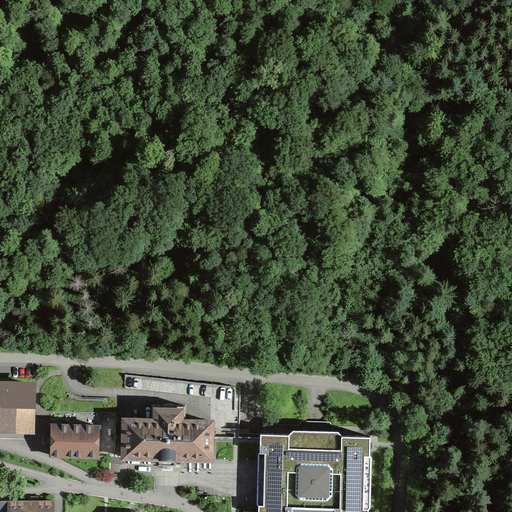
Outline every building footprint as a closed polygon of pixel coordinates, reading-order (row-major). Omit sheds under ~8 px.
[(0,437),(31,439),(35,382),(0,379),(0,437)] [(165,404),(165,405),(152,405),(151,419),(124,419),(123,457),(159,457),(159,464),(167,465),(175,465),(175,458),(211,459),(212,421),(185,420),(185,405),(173,405),(173,404),(165,404)] [(54,455),(98,456),(99,426),(52,424),(51,437),(47,437),(47,439),(47,442),(51,442),(51,455),(54,455)] [(293,429),(288,434),(261,433),(260,439),(261,440),(261,443),(260,444),(260,451),(258,453),(257,503),(259,505),(258,511),(368,511),(368,508),(370,506),(372,456),(370,454),(370,449),(368,447),(368,443),(370,440),(370,436),(342,435),(338,430),(312,430),(293,429)] [(0,501),(0,511),(53,511),(54,500),(8,501),(0,501)]
